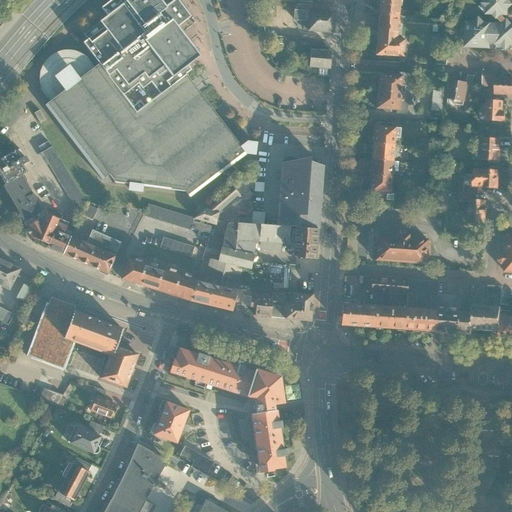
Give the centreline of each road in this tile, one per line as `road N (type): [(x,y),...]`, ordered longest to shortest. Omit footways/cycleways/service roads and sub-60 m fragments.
road 1 (unknown): [(193,87),(141,126),(88,86),(69,98),(76,121),(110,160),(142,176),(176,170),(232,137)]
road 2 (residential): [(89,511),(175,312)]
road 3 (residential): [(0,239),(175,312)]
road 4 (residential): [(324,351),(511,365)]
road 5 (residential): [(330,267),(493,278)]
road 6 (residential): [(175,312),(324,351)]
road 7 (tertiary): [(330,267),(338,121)]
road 8 (residential): [(205,0),(227,79),(258,108)]
road 9 (tertiary): [(338,121),(348,0)]
